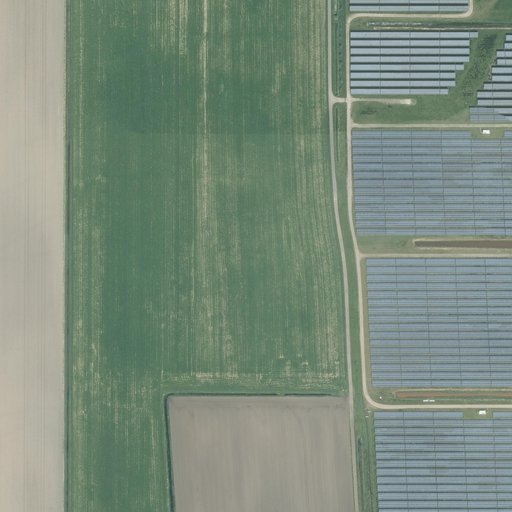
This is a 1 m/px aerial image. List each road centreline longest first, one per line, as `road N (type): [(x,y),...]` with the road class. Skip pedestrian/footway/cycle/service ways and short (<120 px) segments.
road 1 (track): [(511,406),(379,406),(366,399),(363,383),(349,211),(348,20),(460,17),(471,13),(472,0)]
road 2 (track): [(356,511),(333,186),(330,0)]
road 3 (track): [(511,125),(348,125)]
road 4 (track): [(356,255),(511,255)]
